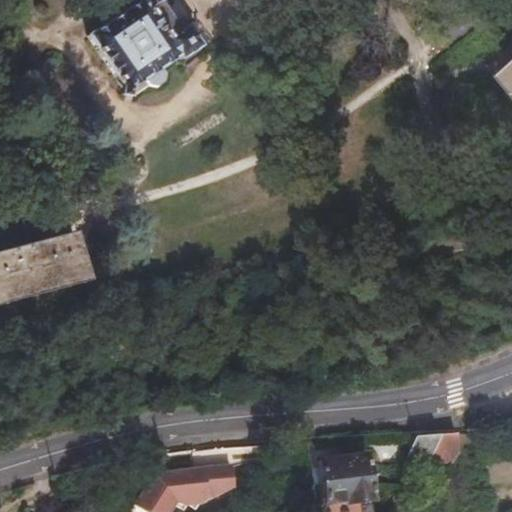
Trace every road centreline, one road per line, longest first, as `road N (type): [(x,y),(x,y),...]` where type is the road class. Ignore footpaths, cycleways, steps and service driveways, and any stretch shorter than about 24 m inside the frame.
road 1 (tertiary): [(0,469),(152,427),(377,407),(511,374)]
road 2 (track): [(55,21),(124,114),(168,115),(219,55),(216,0)]
